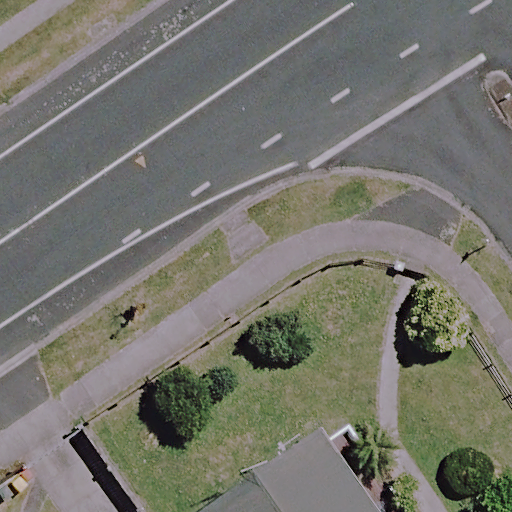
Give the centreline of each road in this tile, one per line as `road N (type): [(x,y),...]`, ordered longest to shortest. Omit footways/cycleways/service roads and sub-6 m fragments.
road 1 (tertiary): [(0,244),(359,0)]
road 2 (residential): [(511,103),(447,0)]
